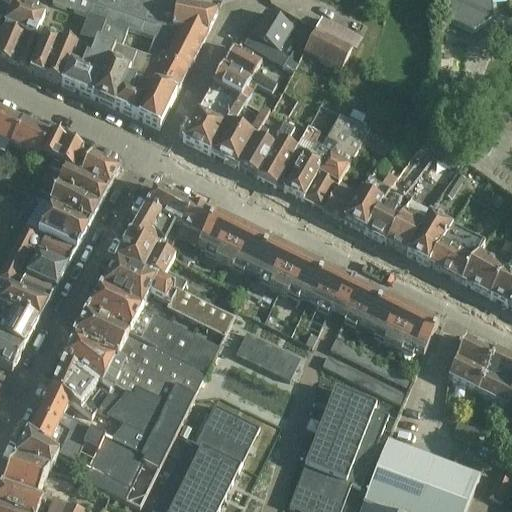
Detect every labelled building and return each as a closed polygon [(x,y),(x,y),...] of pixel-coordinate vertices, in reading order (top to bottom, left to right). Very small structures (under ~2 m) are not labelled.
[(15,0),(12,7),(4,27),(33,39),(42,17),(32,13),(36,4),(24,0),(15,0)] [(187,73),(216,15),(188,9),(190,0),(51,0),(49,5),(85,17),(76,46),(91,52),(95,42),(114,50),(120,52),(127,32),(153,41),(145,60),(187,73)] [(451,0),(449,2),(451,25),(472,35),(491,21),(489,0),(490,0),(504,0),(505,0),(509,0),(451,0)] [(264,15),(250,40),(277,56),(292,32),(264,15)] [(4,27),(0,35),(0,60),(28,73),(39,41),(33,39),(4,27)] [(314,33),(302,56),(340,75),(352,52),(314,33)] [(28,73),(60,87),(76,46),(42,34),(39,41),(28,73)] [(90,101),(114,50),(95,42),(91,52),(76,46),(60,87),(90,101)] [(112,111),(127,80),(130,73),(133,65),(135,57),(120,52),(114,50),(90,101),(112,111)] [(233,50),(222,70),(249,85),(249,86),(271,97),(276,88),(254,76),(261,65),(233,50)] [(187,73),(145,60),(135,57),(133,65),(148,71),(144,86),(176,94),(187,73)] [(289,63),(283,74),(291,78),(296,67),(289,63)] [(249,85),(222,70),(212,88),(238,104),(239,103),(246,108),(251,99),(244,95),(249,86),(249,85)] [(112,111),(133,120),(142,101),(133,98),(129,96),(135,83),(127,80),(112,111)] [(133,120),(159,132),(176,94),(144,86),(138,85),(133,98),(142,101),(133,120)] [(182,143),(210,158),(223,129),(203,119),(205,115),(210,114),(216,103),(206,98),(182,143)] [(223,129),(210,158),(238,172),(238,171),(239,172),(268,120),(246,108),(239,103),(238,104),(223,129)] [(445,127),(446,107),(434,106),(433,125),(445,127)] [(0,113),(0,142),(10,147),(22,124),(0,113)] [(268,120),(239,172),(256,181),(278,143),(275,142),(280,132),(282,129),(283,128),(268,120)] [(296,153),(275,190),(298,202),(343,122),(339,120),(313,164),(307,160),(319,138),(307,132),(296,153)] [(343,122),(298,202),(302,204),(322,215),(339,185),(362,145),(367,136),(343,122)] [(22,124),(10,147),(43,164),(44,161),(43,161),(48,153),(43,150),(49,137),(22,124)] [(278,143),(256,181),(275,190),(296,153),(286,148),(293,135),(282,129),(280,132),(275,142),(278,143)] [(367,136),(362,145),(385,158),(390,149),(367,136)] [(43,161),(44,161),(72,175),(83,153),(49,137),(43,150),(48,153),(43,161)] [(83,153),(72,175),(71,178),(78,181),(106,195),(115,179),(119,172),(89,157),(83,153)] [(56,192),(42,186),(56,193),(96,213),(106,195),(78,181),(71,178),(53,170),(50,175),(61,179),(56,192)] [(442,197),(450,203),(464,182),(457,177),(442,197)] [(369,178),(359,196),(343,226),(363,237),(388,194),(395,182),(387,178),(381,189),(372,184),(373,180),(369,178)] [(339,185),(322,215),(343,226),(359,196),(339,185)] [(48,209),(39,205),(88,229),(96,213),(56,193),(42,186),(41,186),(38,194),(52,200),(48,209)] [(157,190),(144,211),(158,219),(150,235),(162,246),(162,245),(166,250),(169,251),(173,242),(166,238),(173,226),(180,229),(192,208),(157,190)] [(388,194),(363,237),(385,247),(401,219),(402,219),(410,205),(388,194)] [(0,284),(9,289),(7,292),(13,284),(17,275),(26,257),(28,254),(31,249),(37,236),(75,254),(88,229),(39,205),(28,225),(27,224),(0,277),(0,284)] [(401,219),(385,247),(405,258),(422,229),(428,218),(430,215),(410,205),(402,219),(401,219)] [(180,229),(180,230),(195,238),(190,247),(196,250),(213,218),(212,218),(192,208),(180,229)] [(144,211),(128,241),(173,264),(173,263),(155,254),(160,244),(162,246),(150,235),(158,219),(144,211)] [(213,218),(196,250),(197,250),(216,260),(214,264),(232,273),(234,269),(253,278),(269,245),(267,244),(267,245),(215,219),(213,218)] [(422,229),(405,258),(427,269),(450,231),(428,218),(422,229)] [(450,231),(427,269),(461,287),(483,249),(463,238),(450,231)] [(31,249),(28,254),(36,258),(66,272),(75,254),(37,236),(31,249)] [(128,241),(113,268),(153,288),(156,282),(181,294),(183,289),(185,286),(166,277),(173,264),(128,241)] [(269,245),(253,278),(271,287),(268,292),(286,300),(289,296),(308,305),(324,272),(323,272),(323,273),(269,246),(269,245)] [(483,249),(461,287),(489,301),(511,261),(511,260),(511,249),(505,246),(494,268),(477,259),(483,250),(483,249)] [(36,258),(25,279),(55,292),(63,276),(66,272),(36,258)] [(511,260),(511,261),(489,301),(506,310),(511,299),(511,260)] [(113,268),(100,294),(139,314),(217,354),(217,353),(140,313),(148,297),(168,307),(166,311),(224,340),(233,321),(181,294),(156,282),(153,288),(113,268)] [(324,272),(308,305),(337,319),(352,287),(325,274),(325,273),(324,272)] [(13,284),(7,292),(46,309),(55,292),(25,279),(21,277),(17,275),(13,284)] [(352,287),(337,319),(365,333),(381,301),(380,300),(379,301),(352,287)] [(0,300),(0,301),(0,309),(37,325),(46,309),(7,292),(0,289),(0,300)] [(225,306),(239,313),(246,300),(232,293),(225,306)] [(86,319),(85,319),(205,380),(217,354),(139,314),(100,294),(86,319)] [(381,301),(365,333),(384,343),(382,348),(400,357),(403,352),(422,361),(437,328),(435,327),(435,328),(383,302),(383,301),(381,301)] [(0,309),(0,318),(9,322),(2,336),(0,340),(0,341),(1,342),(22,353),(37,325),(0,309)] [(85,319),(74,341),(174,391),(194,401),(205,380),(85,319)] [(245,337),(234,359),(289,385),(299,364),(245,337)] [(311,352),(316,342),(309,338),(304,349),(309,351),(311,352)] [(62,362),(62,363),(97,389),(101,392),(108,397),(112,390),(121,395),(121,396),(124,397),(132,400),(135,393),(166,408),(174,391),(116,363),(74,341),(62,362)] [(1,342),(0,344),(0,368),(11,374),(22,353),(1,342)] [(448,383),(476,397),(493,356),(464,342),(448,383)] [(406,392),(411,382),(334,344),(329,354),(406,392)] [(511,364),(493,356),(476,397),(506,411),(511,398),(511,394),(511,364)] [(399,408),(404,398),(326,360),(321,371),(399,408)] [(62,363),(49,392),(50,393),(91,423),(96,415),(90,406),(101,392),(97,389),(62,363)] [(44,405),(62,419),(55,434),(59,436),(57,438),(63,442),(86,456),(78,471),(85,473),(81,486),(94,493),(111,501),(133,511),(140,511),(141,510),(194,401),(174,391),(166,408),(135,393),(132,400),(124,397),(120,406),(112,400),(106,402),(96,415),(91,423),(50,393),(49,392),(44,405)] [(334,394),(332,399),(304,470),(305,470),(289,511),(290,511),(340,511),(350,489),(359,492),(387,420),(372,414),(374,410),(334,394)] [(27,438),(26,438),(57,460),(70,468),(78,471),(86,456),(63,442),(57,438),(59,436),(55,434),(62,419),(44,405),(27,438)] [(238,471),(257,432),(214,411),(195,450),(186,446),(154,511),(219,511),(239,472),(238,471)] [(26,438),(13,465),(49,476),(54,466),(57,460),(26,438)] [(465,511),(477,483),(386,446),(360,511),(465,511)] [(13,465),(1,490),(35,501),(48,476),(49,476),(13,465)] [(496,480),(488,502),(501,507),(509,485),(496,480)] [(1,490),(0,491),(0,511),(42,511),(44,510),(51,511),(50,511),(65,511),(66,511),(35,501),(1,490)]
